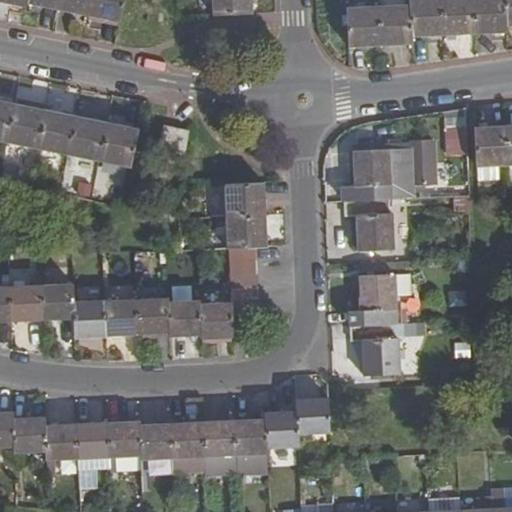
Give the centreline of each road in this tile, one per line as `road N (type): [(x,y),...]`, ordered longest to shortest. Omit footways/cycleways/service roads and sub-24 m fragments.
road 1 (residential): [(304,98),(310,299),(284,357),(238,379),(89,385),(0,372)]
road 2 (residential): [(304,98),(196,86),(0,47)]
road 3 (residential): [(511,79),(304,98)]
